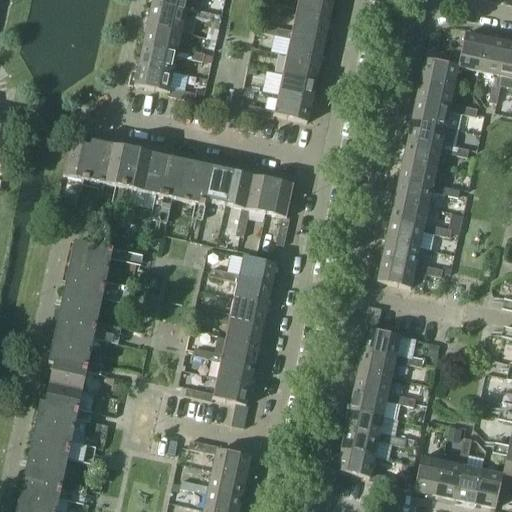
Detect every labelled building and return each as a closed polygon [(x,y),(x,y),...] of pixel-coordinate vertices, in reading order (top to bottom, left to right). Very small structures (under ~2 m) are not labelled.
[(185,11),(187,0),(152,0),(151,8),(184,15),(183,19),(197,22),(198,14),(185,11)] [(327,25),(332,5),(306,0),(287,0),(297,2),(294,18),(327,25)] [(180,35),(183,19),(184,15),(151,8),(146,28),(180,35)] [(210,25),(212,17),(198,14),(197,22),(210,25)] [(323,45),(327,25),(294,18),(290,34),(277,31),(275,39),(289,42),(290,38),(323,45)] [(176,51),(180,35),(146,28),(142,48),(175,55),(174,59),(188,62),(190,54),(176,51)] [(275,39),(277,31),(263,28),(262,36),(275,39)] [(477,75),(484,41),(463,37),(459,55),(453,54),(448,57),(456,70),(457,70),(477,75)] [(319,65),(323,45),(290,38),(289,42),(285,58),(319,65)] [(497,79),(504,46),(484,41),(477,75),(493,78),(497,79)] [(511,47),(504,46),(497,79),(493,78),(490,92),(498,93),(499,89),(511,91),(511,47)] [(171,75),(174,59),(175,55),(142,48),(138,68),(171,75)] [(201,65),(203,57),(190,54),(188,62),(201,65)] [(452,91),(457,70),(456,70),(448,57),(443,60),(442,67),(423,63),(419,84),(452,91)] [(314,85),(319,65),(285,58),(281,78),(314,85)] [(168,91),(171,75),(138,68),(133,89),(166,96),(166,99),(179,102),(181,94),(168,91)] [(310,105),(314,85),(281,78),(277,98),(310,105)] [(449,107),(452,91),(419,84),(415,103),(448,111),(447,115),(461,117),(462,110),(449,107)] [(495,107),(498,93),(490,92),(487,105),(495,107)] [(193,105),(195,97),(181,94),(179,102),(193,105)] [(306,126),(310,105),(277,98),(273,114),(260,111),(258,119),(272,122),(273,119),(306,126)] [(444,131),(447,115),(448,111),(415,103),(410,123),(444,131)] [(258,119),(260,111),(246,108),(245,116),(258,119)] [(474,120),(476,113),(462,110),(461,117),(474,120)] [(440,147),(444,131),(410,123),(406,144),(439,151),(438,155),(452,158),(454,150),(440,147)] [(0,165),(5,167),(12,133),(0,130),(0,165)] [(204,204),(211,171),(103,147),(90,144),(89,150),(91,150),(84,183),(94,186),(114,190),(111,205),(127,209),(130,193),(154,199),(149,222),(165,226),(170,202),(194,207),(191,221),(200,223),(204,204)] [(435,171),(438,155),(439,151),(406,144),(401,164),(435,171)] [(91,150),(89,150),(69,145),(62,179),(84,183),(91,150)] [(465,161),(467,153),(454,150),(452,158),(465,161)] [(431,187),(435,171),(401,164),(397,184),(431,191),(430,195),(443,198),(445,190),(431,187)] [(224,208),(231,175),(211,171),(204,204),(224,208)] [(244,213),(251,179),(231,175),(224,208),(240,212),(244,213)] [(264,217),(271,184),(251,179),(244,213),(240,212),(237,225),(245,227),(248,213),(264,217)] [(285,221),(292,188),(271,184),(264,217),(280,220),(277,234),(285,235),(288,222),(285,221)] [(426,211),(430,195),(431,191),(397,184),(393,204),(426,211)] [(457,201),(458,193),(445,190),(443,198),(457,201)] [(423,227),(426,211),(393,204),(389,224),(422,231),(421,235),(435,238),(436,230),(423,227)] [(418,251),(421,235),(422,231),(389,224),(384,244),(418,251)] [(188,236),(190,228),(179,225),(176,234),(188,236)] [(242,240),(245,227),(237,225),(234,239),(242,240)] [(448,241),(450,233),(436,230),(435,238),(448,241)] [(282,249),(285,235),(277,234),(274,247),(282,249)] [(414,267),(418,251),(384,244),(380,264),(413,271),(413,275),(426,278),(428,270),(414,267)] [(96,326),(101,302),(125,307),(128,292),(128,291),(104,286),(109,262),(125,265),(135,267),(139,268),(141,259),(73,245),(47,366),(52,367),(52,366),(86,374),(85,375),(99,378),(101,369),(87,366),(92,342),(116,347),(120,331),(96,326)] [(270,289),(275,268),(241,260),(238,278),(237,281),(270,289)] [(409,292),(413,275),(413,271),(380,264),(376,285),(409,292)] [(133,277),(135,267),(125,265),(123,275),(133,277)] [(440,281),(441,273),(428,270),(426,278),(440,281)] [(223,282),(224,275),(211,272),(209,279),(223,282)] [(266,309),(270,289),(237,281),(238,278),(224,275),(223,282),(236,285),(233,301),(266,309)] [(262,329),(266,309),(233,301),(229,317),(228,321),(262,329)] [(511,314),(511,305),(502,303),(500,312),(511,314)] [(375,335),(379,315),(380,313),(367,310),(362,332),(365,333),(375,335)] [(214,322),(216,314),(202,312),(200,319),(214,322)] [(257,348),(262,329),(228,321),(229,317),(216,314),(214,322),(227,325),(224,341),(257,348)] [(511,332),(502,330),(500,339),(511,341),(511,367),(509,367),(506,382),(511,383),(511,408),(500,406),(497,422),(511,425),(511,426),(507,450),(493,447),(492,456),(505,459),(505,458),(511,458),(511,332)] [(399,340),(375,335),(365,333),(361,353),(394,361),(393,365),(407,368),(409,360),(395,357),(399,340)] [(253,368),(257,348),(224,341),(221,357),(220,361),(253,368)] [(205,362),(207,354),(194,351),(192,359),(205,362)] [(390,381),(393,365),(394,361),(361,353),(357,374),(390,381)] [(249,388),(253,368),(220,361),(221,357),(207,354),(205,362),(219,365),(215,381),(249,388)] [(420,370),(422,363),(409,360),(407,368),(420,370)] [(81,394),(85,375),(86,374),(52,366),(52,367),(48,387),(81,394)] [(387,397),(390,381),(357,374),(352,393),(386,401),(385,404),(398,407),(400,400),(387,397)] [(244,409),(249,388),(215,381),(212,397),(199,394),(197,402),(211,405),(211,402),(235,407),(244,409)] [(77,413),(81,394),(48,387),(44,406),(43,407),(77,414),(77,413)] [(197,402),(199,394),(185,391),(183,399),(197,402)] [(381,421),(385,404),(386,401),(352,393),(348,413),(381,421)] [(412,410),(414,402),(400,400),(398,407),(412,410)] [(61,486),(67,462),(91,467),(94,452),(78,448),(81,436),(82,436),(85,424),(89,425),(91,416),(77,413),(77,414),(43,407),(44,406),(38,405),(15,511),(55,511),(58,502),(82,507),(85,491),(61,486)] [(242,432),(247,410),(244,409),(235,407),(230,429),(242,432)] [(378,437),(381,421),(348,413),(344,433),(377,440),(376,444),(390,447),(392,439),(378,437)] [(373,460),(376,444),(377,440),(344,433),(339,453),(373,460)] [(403,450),(405,442),(392,439),(390,447),(403,450)] [(467,457),(470,443),(462,442),(460,455),(467,457)] [(201,455),(203,447),(189,444),(187,452),(201,455)] [(244,481),(249,460),(216,453),(217,450),(203,447),(201,455),(214,458),(211,474),(244,481)] [(369,477),(373,460),(339,453),(335,474),(368,481),(367,484),(381,487),(383,479),(369,477)] [(453,503),(461,469),(464,470),(467,457),(460,455),(457,469),(441,465),(433,498),(453,503)] [(511,458),(505,458),(505,459),(501,478),(510,491),(511,489),(511,458)] [(433,498),(441,465),(420,461),(412,494),(433,498)] [(480,474),(464,470),(461,469),(453,503),(473,507),(480,474)] [(240,501),(244,481),(211,474),(208,490),(207,494),(240,501)] [(505,495),(510,491),(501,478),(480,474),(473,507),(494,511),(498,493),(505,495)] [(395,490),(396,482),(383,479),(381,487),(395,490)] [(192,495),(194,487),(181,484),(179,492),(192,495)] [(237,511),(240,501),(207,494),(208,490),(194,487),(192,495),(206,498),(202,511),(237,511)]
